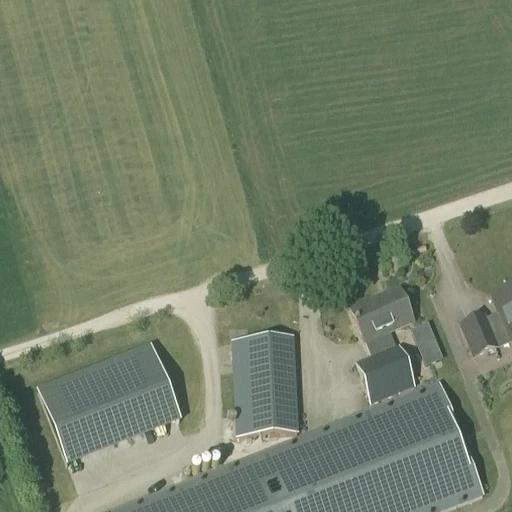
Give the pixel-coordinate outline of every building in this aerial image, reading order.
[(395,353),(388,337),(412,327),(399,295),(349,315),(362,348),(371,344),(377,358),(353,368),(370,410),(414,393),(398,352),(395,353)] [(485,326),(484,322),(461,331),(474,363),(496,354),(494,348),(509,343),(511,348),(511,347),(511,296),(493,304),(500,320),(485,326)] [(235,443),(297,439),(293,342),(230,344),(233,399),(235,443)] [(81,375),(50,388),(65,424),(147,390),(140,373),(101,389),(100,388),(88,393),(81,375)] [(453,511),(483,501),(437,386),(118,511),(453,511)] [(72,464),(187,431),(176,392),(60,425),(72,464)]
